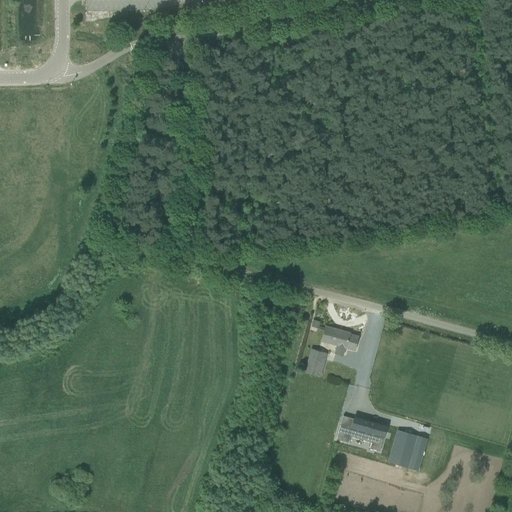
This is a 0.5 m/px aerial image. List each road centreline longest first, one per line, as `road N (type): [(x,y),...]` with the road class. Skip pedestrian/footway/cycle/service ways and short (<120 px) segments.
road 1 (unclassified): [(511,345),(222,268),(199,249),(191,229),(195,124),(173,40)]
road 2 (unclassified): [(173,40),(387,0)]
road 3 (unclassified): [(54,77),(173,40)]
